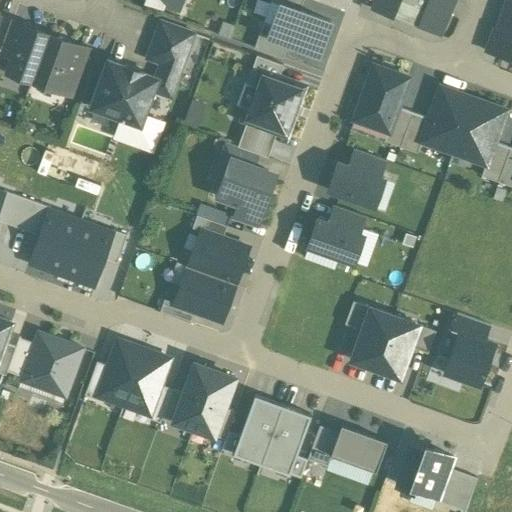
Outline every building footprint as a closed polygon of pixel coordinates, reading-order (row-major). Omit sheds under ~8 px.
[(271,0),(271,1),(281,5),(281,4),(299,10),(302,0),(271,0)] [(405,22),(413,0),(375,0),(372,9),(405,22)] [(413,0),(405,22),(443,36),(457,0),(413,0)] [(330,21),(299,10),(281,4),(281,5),(273,25),(269,37),(288,44),(318,55),(330,21)] [(511,8),(505,6),(497,29),(511,34),(511,8)] [(194,33),(160,21),(147,58),(160,63),(155,77),(157,78),(156,80),(156,79),(152,91),(170,97),(194,33)] [(269,37),(273,25),(264,22),(254,48),(282,59),(288,44),(269,37)] [(0,49),(0,52),(12,57),(23,28),(9,23),(0,49)] [(48,35),(23,26),(23,28),(12,57),(7,72),(32,81),(48,35)] [(511,34),(497,29),(494,28),(486,51),(511,60),(511,34)] [(73,44),(48,35),(32,81),(57,90),(61,79),(73,46),(73,44)] [(88,52),(73,46),(61,79),(76,84),(88,52)] [(261,72),(278,78),(283,65),(256,56),(252,69),(261,72)] [(155,78),(107,60),(106,62),(107,62),(91,104),(91,106),(91,105),(90,107),(92,108),(92,107),(120,117),(119,119),(121,119),(123,120),(123,119),(138,124),(140,125),(140,123),(143,116),(152,91),(156,79),(156,80),(157,78),(155,77),(155,78)] [(409,78),(373,65),(353,121),(389,133),(398,107),(409,78)] [(278,78),(261,72),(255,86),(245,83),(237,105),(247,108),(243,119),(247,121),(278,131),(286,135),(292,119),(295,120),(300,104),(298,103),(303,88),(278,78)] [(49,103),(52,92),(30,85),(27,95),(49,103)] [(453,154),(473,98),(439,86),(428,117),(420,142),(453,154)] [(170,97),(152,91),(143,116),(161,123),(170,97)] [(473,98),(453,154),(487,166),(495,142),(507,110),(473,98)] [(120,117),(92,107),(92,108),(90,107),(91,105),(91,106),(91,104),(80,101),(73,121),(115,136),(121,119),(119,119),(120,117)] [(386,142),(400,147),(412,112),(398,107),(389,133),(386,142)] [(428,117),(412,112),(400,147),(416,152),(420,142),(428,117)] [(138,124),(123,119),(123,120),(121,119),(115,136),(151,150),(161,123),(143,116),(140,123),(140,125),(138,124)] [(268,158),(278,131),(247,121),(238,147),(259,154),(268,158)] [(483,177),(498,182),(511,148),(495,142),(487,166),(483,177)] [(222,155),(254,166),(259,154),(238,147),(227,143),(222,155)] [(511,148),(498,182),(511,187),(511,186),(511,148)] [(356,149),(349,167),(378,177),(385,160),(356,149)] [(254,166),(221,155),(213,180),(222,183),(220,189),(242,197),(235,217),(257,225),(275,173),(254,166)] [(349,167),(338,162),(328,190),(373,207),(383,179),(378,177),(349,167)] [(0,204),(0,221),(17,227),(27,199),(5,192),(4,194),(0,204)] [(27,199),(17,227),(40,236),(49,210),(50,207),(27,199)] [(197,216),(227,226),(231,215),(201,205),(197,216)] [(335,205),(328,223),(358,234),(364,216),(335,205)] [(30,264),(61,275),(81,221),(49,210),(40,236),(30,264)] [(202,230),(223,238),(227,226),(197,216),(196,215),(192,227),(202,230)] [(328,223),(317,219),(307,246),(353,263),(363,235),(358,234),(328,223)] [(113,233),(81,221),(61,275),(93,287),(103,260),(113,233)] [(223,238),(202,230),(188,267),(233,284),(234,284),(248,247),(223,238)] [(113,233),(103,260),(117,265),(126,238),(113,233)] [(233,284),(188,267),(175,305),(219,321),(233,284)] [(362,330),(370,307),(353,301),(345,324),(362,330)] [(375,368),(394,316),(370,307),(362,330),(351,360),(375,368)] [(451,330),(459,333),(484,341),(490,326),(456,314),(451,330)] [(394,316),(375,368),(400,377),(411,347),(419,324),(394,316)] [(12,322),(0,318),(0,355),(5,343),(12,322)] [(436,331),(419,324),(411,347),(428,353),(436,331)] [(83,348),(37,332),(34,343),(22,377),(17,391),(62,407),(83,348)] [(494,345),(484,341),(459,333),(445,373),(479,385),(494,345)] [(20,338),(17,347),(8,372),(22,377),(34,343),(20,338)] [(123,405),(143,349),(118,340),(109,366),(98,396),(123,405)] [(17,347),(5,343),(0,355),(0,373),(6,376),(8,372),(17,347)] [(86,349),(79,365),(88,369),(95,352),(86,349)] [(143,349),(123,405),(150,414),(160,385),(170,359),(143,349)] [(98,396),(109,366),(97,362),(85,396),(97,400),(98,396)] [(235,377),(194,363),(173,422),(214,436),(224,409),(235,377)] [(171,389),(160,385),(148,419),(160,423),(161,418),(171,389)] [(183,393),(171,389),(161,418),(173,422),(183,393)] [(283,405),(254,395),(240,435),(233,454),(262,464),(283,405)] [(311,415),(283,405),(262,464),(290,474),(297,456),(311,415)] [(236,413),(224,409),(214,436),(226,440),(236,413)] [(343,425),(340,433),(332,455),(376,471),(387,441),(343,425)] [(340,433),(319,426),(307,459),(328,466),(332,455),(340,433)] [(223,450),(233,454),(240,435),(229,431),(226,440),(223,450)] [(424,450),(411,446),(396,486),(413,492),(414,487),(440,496),(450,468),(454,457),(425,447),(424,450)] [(306,459),(297,456),(290,474),(300,478),(306,459)] [(464,511),(476,478),(450,468),(440,496),(438,501),(438,503),(463,511),(464,511)]
